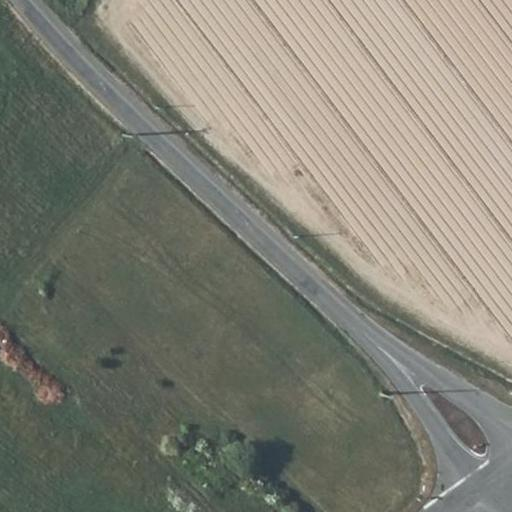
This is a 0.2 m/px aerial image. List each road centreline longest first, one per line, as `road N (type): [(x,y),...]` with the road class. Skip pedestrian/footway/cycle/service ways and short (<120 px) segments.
road 1 (tertiary): [(27,0),(67,49),(361,328)]
road 2 (tertiary): [(361,328),(479,488)]
road 3 (tertiary): [(511,429),(361,328)]
